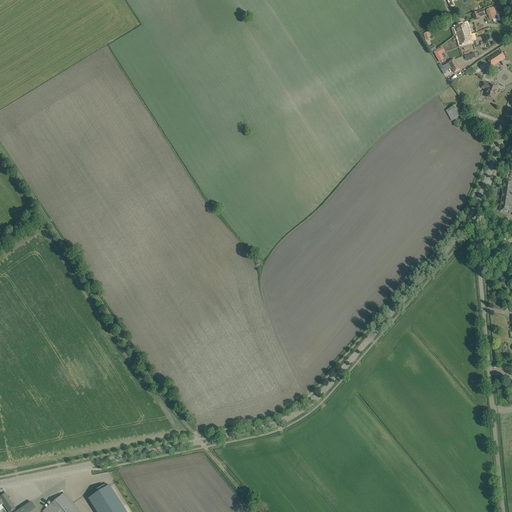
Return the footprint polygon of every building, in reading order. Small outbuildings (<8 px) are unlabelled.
[(497,19),(494,8),(487,10),(490,21),(497,19)] [(455,28),(451,29),(454,36),(457,35),(457,36),(465,34),(465,36),(468,35),(468,36),(470,35),(468,27),(471,26),(471,23),(467,24),(455,28)] [(465,34),(457,36),(460,45),(467,43),(472,42),(470,35),(468,36),(468,35),(465,36),(465,34)] [(442,47),(433,52),(439,63),(447,58),(442,47)] [(488,60),(492,66),(505,58),(501,52),(488,60)] [(460,69),(455,60),(448,63),(454,73),(460,69)] [(499,88),(484,83),(481,89),(488,92),(486,97),(494,100),(499,88)] [(446,111),(452,122),(463,115),(457,105),(446,111)] [(511,182),(505,181),(500,211),(511,212),(511,182)] [(91,495),(87,497),(96,511),(126,511),(108,483),(105,485),(103,483),(89,492),(91,495)] [(43,511),(79,511),(67,497),(64,493),(43,511)] [(0,505),(3,504),(8,511),(15,511),(16,511),(15,509),(15,508),(5,494),(0,497),(0,505)] [(15,511),(37,511),(30,502),(16,511),(15,511)]
